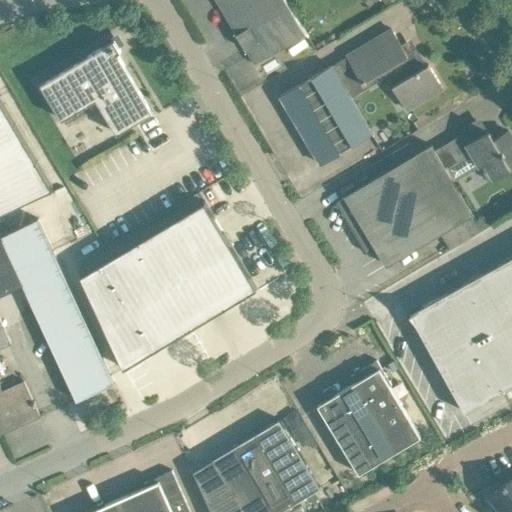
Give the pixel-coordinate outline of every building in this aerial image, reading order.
[(304,28),(288,0),(287,0),(217,0),(255,63),(298,37),(308,53),(334,37),(323,18),(304,28)] [(407,54),(392,28),(347,55),(348,56),(332,65),(332,64),(312,76),(312,77),(301,84),(300,83),(280,95),(316,154),(367,123),(351,97),(378,80),(393,84),(407,108),(426,98),(443,87),(429,63),(423,66),(414,50),(407,54)] [(117,133),(136,121),(153,111),(118,52),(121,50),(114,39),(41,83),(62,119),(96,98),(117,133)] [(0,96),(0,212),(54,188),(0,96)] [(488,179),(508,168),(511,165),(511,135),(508,130),(494,138),(489,130),(468,143),(462,134),(435,150),(446,168),(472,152),(488,179)] [(479,222),(472,213),(446,168),(435,150),(432,144),(346,195),(387,264),(441,232),(450,248),(494,223),(490,216),(479,222)] [(205,199),(80,274),(124,368),(258,288),(205,199)] [(77,400),(115,382),(38,217),(1,235),(23,284),(77,400)] [(4,392),(0,384),(0,346),(11,341),(0,316),(0,293),(23,284),(1,235),(0,233),(0,433),(0,434),(2,433),(1,431),(38,414),(39,416),(40,416),(37,404),(36,404),(35,399),(33,400),(24,380),(23,380),(24,383),(4,392)] [(511,255),(421,306),(416,323),(465,411),(511,385),(511,255)] [(359,472),(404,446),(421,435),(390,385),(392,384),(377,359),(351,375),(355,381),(318,404),(359,472)] [(297,409),(285,416),(303,446),(309,442),(312,448),(317,444),(314,439),(297,409)] [(211,459),(193,470),(212,511),(277,511),(320,486),(290,435),(279,418),(211,459)] [(191,511),(172,469),(157,476),(159,480),(86,511),(191,511)] [(506,511),(511,507),(511,476),(490,495),(503,511),(506,511)]
